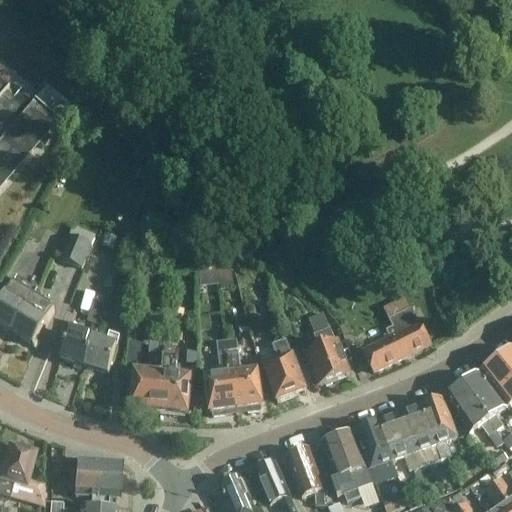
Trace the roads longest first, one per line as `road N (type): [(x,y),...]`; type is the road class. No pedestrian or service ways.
road 1 (residential): [(181,489),(222,457),(423,379),(511,322)]
road 2 (residential): [(0,398),(135,448),(181,489)]
